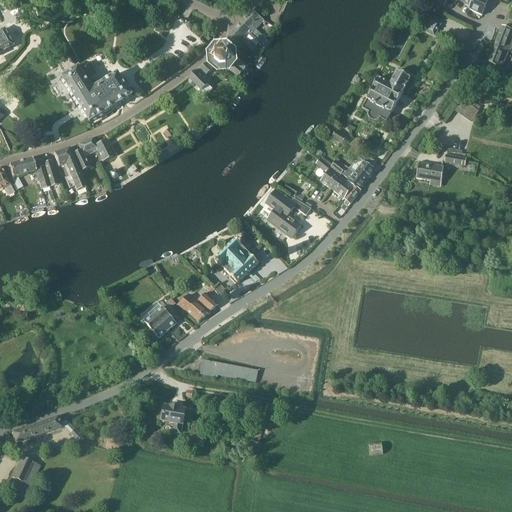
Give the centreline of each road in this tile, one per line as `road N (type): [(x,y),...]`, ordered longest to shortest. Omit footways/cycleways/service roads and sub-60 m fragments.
road 1 (unclassified): [(0,433),(134,380),(303,264),(427,114),(494,0)]
road 2 (track): [(511,270),(376,249),(374,260),(350,255),(325,386),(332,396),(511,427)]
road 3 (track): [(148,371),(179,386),(511,449)]
road 4 (residential): [(232,25),(185,74),(128,113),(55,149),(0,163)]
road 5 (track): [(336,330),(270,315),(337,270),(385,209)]
road 6 (track): [(511,383),(474,376),(470,397),(329,369)]
road 7 (track): [(362,201),(511,228)]
road 8 (track): [(374,226),(511,246)]
